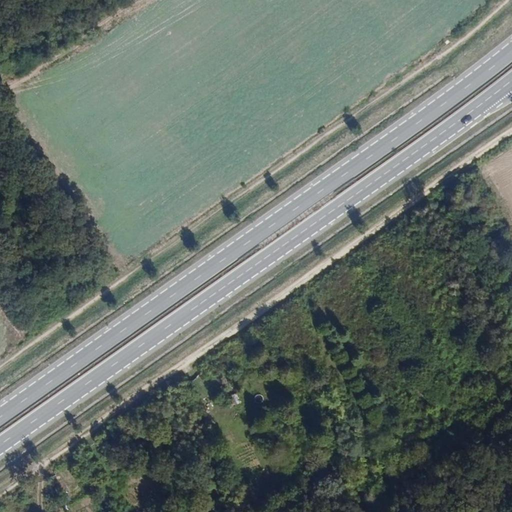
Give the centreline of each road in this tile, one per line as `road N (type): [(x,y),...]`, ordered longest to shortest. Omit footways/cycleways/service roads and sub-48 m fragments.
road 1 (primary): [(511,51),(0,416)]
road 2 (primary): [(0,444),(511,80)]
road 3 (track): [(504,0),(432,62),(0,371)]
road 4 (track): [(511,134),(0,494)]
road 5 (track): [(511,347),(488,373),(312,478),(271,511)]
